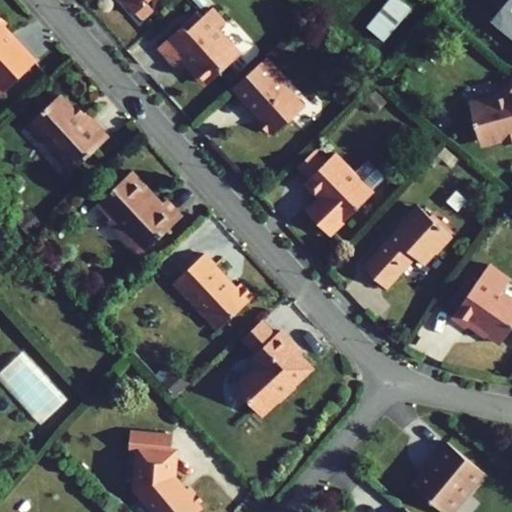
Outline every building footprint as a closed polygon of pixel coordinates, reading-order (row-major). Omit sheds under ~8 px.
[(121,0),(134,14),(149,0),(121,0)] [(409,8),(399,0),(388,0),(366,27),(383,41),(409,8)] [(511,0),(508,0),(491,21),(511,38),(511,0)] [(206,85),(239,54),(216,29),(224,23),(211,8),(187,30),(179,28),(157,47),(174,67),(180,61),(186,68),(191,69),(206,85)] [(6,24),(0,17),(0,94),(35,61),(15,40),(12,43),(4,34),(4,25),(6,24)] [(338,74),(350,63),(338,49),(325,60),(338,74)] [(267,56),(233,87),(261,118),(257,122),(267,133),(271,129),(275,133),(303,108),(282,85),(288,79),(267,56)] [(511,79),(501,91),(502,96),(468,105),(478,138),(485,142),(502,137),(503,144),(511,142),(511,79)] [(375,113),(387,101),(375,89),(363,102),(375,113)] [(78,118),(57,96),(30,121),(56,149),(52,153),(71,172),(109,137),(85,111),(78,118)] [(458,159),(444,147),(437,156),(450,167),(458,159)] [(307,179),(327,160),(316,148),(295,168),(307,179)] [(306,211),(329,235),(373,193),(371,190),(385,176),(369,159),(354,174),(334,153),(327,160),(307,179),(304,182),(319,198),(306,211)] [(150,192),(131,171),(97,203),(110,218),(111,223),(140,255),(181,216),(165,200),(159,206),(148,194),(150,192)] [(363,267),(385,287),(414,255),(423,264),(434,252),(436,253),(452,236),(450,234),(453,232),(432,213),(430,216),(421,207),(414,215),(410,216),(363,267)] [(28,235),(39,225),(28,212),(17,221),(28,235)] [(235,289),(203,254),(174,281),(217,329),(254,296),(242,283),(235,289)] [(459,307),(451,317),(466,327),(469,322),(500,344),(511,326),(511,299),(501,292),(509,279),(488,265),(469,292),(459,307)] [(459,307),(469,292),(460,286),(450,300),(459,307)] [(110,298),(96,290),(88,304),(102,312),(110,298)] [(256,352),(274,335),(261,320),(242,337),(256,352)] [(299,350),(280,330),(274,335),(256,352),(251,357),(259,366),(235,388),(260,414),(276,399),(278,401),(294,385),(292,383),(309,368),(298,356),(295,353),(299,350)] [(186,385),(165,365),(155,376),(175,396),(186,385)] [(170,453),(145,451),(147,434),(130,432),(129,450),(139,451),(135,489),(154,511),(196,511),(199,510),(195,505),(199,502),(186,488),(183,491),(171,476),(174,453),(170,453)] [(147,434),(145,451),(170,453),(172,436),(147,434)] [(436,460),(414,487),(443,511),(446,511),(465,490),(467,492),(483,473),(447,442),(434,458),(436,460)]
